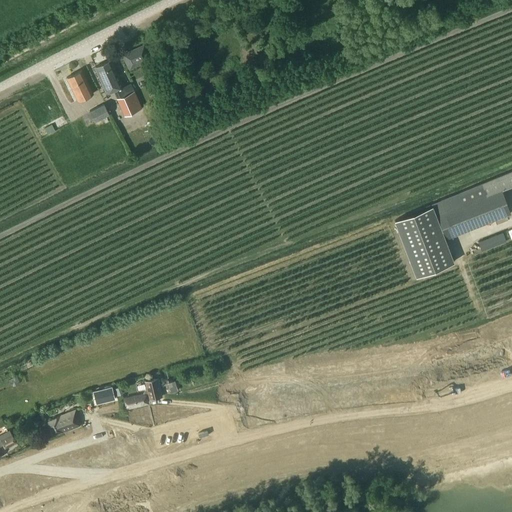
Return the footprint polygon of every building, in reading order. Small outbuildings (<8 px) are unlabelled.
[(144,46),(124,54),(130,68),(150,59),(144,46)] [(95,67),(107,94),(113,91),(116,99),(117,99),(125,115),(138,109),(131,93),(135,91),(130,83),(123,86),(111,60),(95,67)] [(93,93),(82,70),(66,77),(78,101),(93,93)] [(110,115),(104,103),(90,110),(95,122),(110,115)] [(86,145),(80,134),(58,145),(64,156),(86,145)] [(511,186),(511,170),(511,171),(440,200),(454,236),(511,213),(506,199),(502,190),(511,186)] [(394,220),(416,277),(454,262),(433,205),(394,220)] [(507,240),(504,231),(478,241),(481,251),(506,242),(506,240),(507,240)] [(125,399),(128,409),(149,403),(148,398),(149,397),(149,400),(163,397),(158,377),(144,381),(146,389),(144,393),(144,394),(125,399)] [(170,393),(177,391),(174,381),(167,383),(170,393)] [(99,400),(114,397),(112,385),(96,389),(99,400)] [(53,435),(64,431),(81,424),(76,411),(75,411),(73,410),(64,414),(48,421),(53,435)] [(12,434),(0,441),(3,445),(5,449),(17,443),(12,434)]
